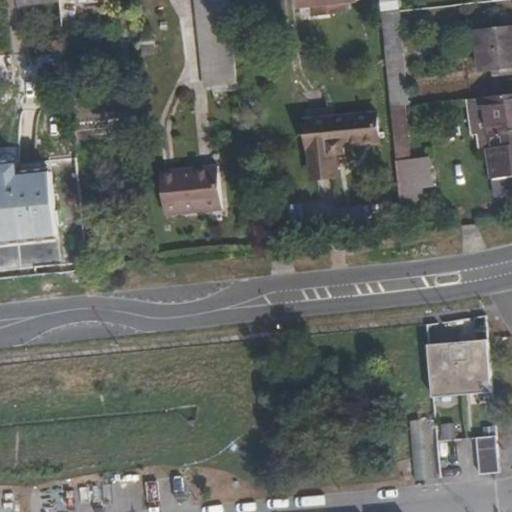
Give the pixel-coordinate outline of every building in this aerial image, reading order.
[(84,24),(81,0),(60,0),(63,25),(84,24)] [(196,0),(206,88),(238,84),(228,0),(196,0)] [(296,0),(298,7),(314,5),(315,16),(345,12),(344,2),(360,1),(359,0),(296,0)] [(380,0),(382,13),(400,11),(398,0),(380,0)] [(409,105),(400,11),(382,13),(392,107),(406,105),(409,105)] [(511,68),(511,25),(478,29),(482,72),(511,68)] [(26,54),(11,56),(14,85),(29,84),(26,54)] [(511,93),(483,97),(470,98),(474,135),(480,134),(482,149),(490,148),(511,145),(511,93)] [(255,96),(240,98),(242,116),(257,115),(255,96)] [(412,158),(406,105),(392,107),(398,160),(412,158)] [(376,110),(309,118),(313,169),(339,166),(338,151),(349,150),(348,143),(379,140),(376,110)] [(511,161),(511,145),(490,148),(493,165),(511,161)] [(435,187),(431,156),(412,158),(398,160),(404,220),(404,221),(429,218),(425,189),(435,187)] [(511,161),(493,165),(495,179),(511,176),(511,161)] [(0,245),(53,241),(48,176),(15,178),(14,168),(0,168),(0,245)] [(219,168),(181,172),(181,178),(220,173),(219,168)] [(181,178),(181,172),(163,174),(168,217),(224,210),(220,173),(181,178)] [(455,395),(485,393),(480,340),(450,343),(455,395)] [(420,346),(425,398),(455,395),(450,343),(420,346)] [(471,475),(492,473),(488,436),(468,438),(471,475)]
